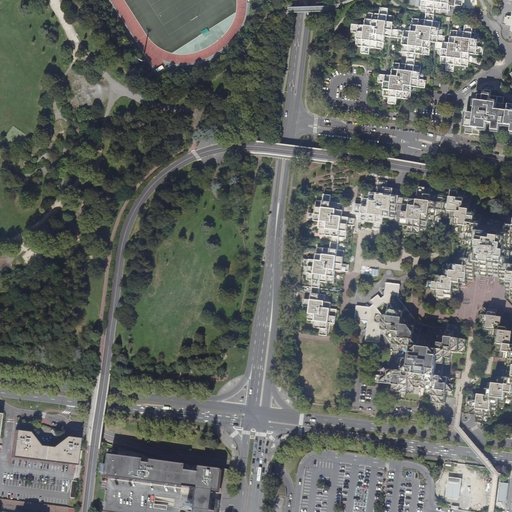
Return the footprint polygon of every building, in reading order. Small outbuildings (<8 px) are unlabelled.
[(422,0),(422,7),(428,8),(435,9),(448,11),(449,6),(455,7),(456,6),(465,7),(465,0),(422,0)] [(435,13),(435,9),(428,8),(427,12),(426,21),(414,20),(412,33),(392,30),(394,16),(387,16),(388,9),(382,8),(381,15),(367,13),(366,26),(353,24),(352,31),(358,32),(356,45),(363,46),(362,52),(368,53),(369,47),(382,48),(384,36),(404,39),(402,52),(409,52),(407,65),(394,63),(392,77),(379,75),(378,81),(384,82),(383,95),(389,96),(388,102),(395,103),(396,97),(409,99),(411,86),(424,88),(425,81),(418,80),(420,67),(414,66),(416,54),(428,55),(430,42),(437,43),(436,50),(442,50),(441,64),(447,64),(447,71),(453,72),(454,66),(467,67),(469,55),(482,57),(483,50),(476,49),(478,36),(472,35),(472,28),(466,27),(465,34),(452,32),(450,44),(444,44),(444,38),(438,36),(440,23),(433,22),(435,13)] [(511,106),(509,106),(509,105),(503,104),(504,97),(491,96),(491,91),(484,90),(483,95),(477,94),(476,101),(474,101),(473,109),(474,109),(474,115),(467,114),(465,134),(479,135),(480,131),(486,131),(487,125),(493,125),(492,132),(499,133),(500,126),(511,127),(511,133),(511,135),(511,134),(511,106)] [(375,221),(374,227),(381,228),(382,215),(395,217),(397,204),(391,204),(392,190),(386,189),(386,182),(380,182),(378,195),(365,193),(364,206),(357,205),(357,212),(363,213),(362,219),(375,221)] [(445,194),(445,195),(443,211),(442,217),(452,218),(452,225),(455,225),(454,232),(461,233),(460,239),(465,240),(464,243),(462,243),(462,246),(466,246),(465,253),(461,253),(460,263),(457,262),(456,265),(446,264),(445,270),(439,270),(438,276),(435,276),(434,282),(428,282),(427,288),(437,289),(436,295),(439,296),(439,300),(445,300),(446,297),(452,298),(453,295),(459,295),(461,286),(467,286),(475,280),(475,274),(501,277),(502,275),(506,275),(506,278),(508,278),(506,292),(508,292),(508,291),(511,291),(511,212),(510,212),(508,222),(496,220),(495,224),(488,223),(489,219),(478,218),(478,215),(476,214),(477,204),(471,204),(472,197),(465,197),(464,206),(457,205),(459,192),(452,192),(452,195),(445,194)] [(321,327),(321,334),(327,334),(329,321),(335,322),(337,309),(330,308),(331,302),(325,301),(325,295),(319,294),(321,280),(333,282),(335,268),(348,270),(349,264),(343,263),(344,256),(344,250),(338,249),(339,236),(346,237),(348,224),(354,225),(355,218),(342,216),(343,203),(331,202),(332,196),(325,195),(324,201),(318,200),(316,213),(310,213),(309,219),(322,221),(320,234),(333,235),(331,249),(319,247),(317,260),(304,258),(304,265),(310,266),(308,279),(314,280),(312,299),(305,299),(304,311),(311,312),(310,319),(316,320),(315,326),(321,327)] [(436,216),(442,217),(443,211),(434,209),(433,215),(422,214),(423,208),(410,206),(409,212),(403,211),(401,225),(407,226),(407,232),(420,233),(421,227),(427,228),(428,222),(435,222),(436,216)] [(439,403),(438,409),(444,410),(447,390),(454,391),(456,378),(442,377),(443,372),(444,364),(450,365),(452,354),(454,352),(465,353),(467,340),(454,339),(455,325),(449,324),(447,334),(441,333),(441,330),(435,329),(434,336),(421,334),(422,327),(415,326),(412,323),(416,320),(410,312),(403,312),(404,305),(399,297),(402,295),(400,291),(401,290),(401,286),(399,283),(395,283),(394,284),(392,282),(389,282),(386,284),(385,288),(386,289),(383,292),(385,296),(382,298),(379,295),(371,301),(374,304),(370,307),(368,304),(364,307),(363,306),(359,305),(356,307),(356,311),(357,312),(356,313),(355,318),(357,320),(361,321),(362,320),(368,327),(364,330),(367,334),(366,335),(365,339),(367,342),(372,342),(373,341),(374,343),(378,343),(381,341),(381,337),(380,336),(384,333),(393,344),(392,350),(398,351),(396,364),(390,363),(389,370),(382,369),(381,375),(375,375),(375,381),(388,383),(389,376),(395,377),(393,397),(399,398),(400,392),(414,393),(415,386),(427,388),(427,395),(433,396),(432,402),(439,403)] [(511,325),(510,325),(510,326),(509,325),(509,322),(508,321),(508,322),(503,321),(504,314),(497,313),(497,307),(491,306),(491,309),(484,309),(483,315),(479,314),(479,315),(480,315),(479,317),(478,317),(478,321),(486,322),(485,327),(484,327),(484,328),(489,329),(489,331),(487,330),(487,335),(497,336),(497,342),(495,342),(495,343),(499,343),(499,345),(500,345),(500,346),(498,346),(498,350),(506,351),(505,357),(504,356),(504,357),(511,358),(511,365),(507,365),(507,366),(510,366),(509,372),(502,371),(502,375),(503,375),(502,377),(498,377),(498,378),(499,378),(498,383),(497,383),(497,384),(488,383),(487,387),(488,387),(488,389),(484,388),(484,389),(487,390),(486,392),(490,392),(489,395),(487,395),(476,394),(476,395),(476,400),(468,400),(468,403),(469,403),(469,405),(468,405),(468,406),(471,406),(470,413),(477,413),(476,418),(478,418),(478,417),(482,417),(482,419),(483,419),(484,414),(490,415),(491,408),(496,409),(496,410),(498,410),(499,403),(505,404),(506,398),(507,399),(507,397),(511,398),(511,399),(511,325)] [(29,432),(15,430),(12,457),(30,459),(69,465),(75,465),(79,438),(66,437),(66,439),(57,445),(35,443),(29,434),(29,432)] [(213,511),(214,504),(216,493),(220,494),(222,482),(223,471),(201,468),(195,468),(150,462),(150,464),(150,465),(145,465),(145,463),(145,461),(110,456),(107,480),(198,491),(197,501),(195,511),(213,511)] [(487,469),(477,468),(472,511),(482,511),(487,469)] [(449,477),(446,497),(459,498),(462,478),(449,477)] [(509,484),(501,483),(499,501),(507,502),(509,484)] [(73,511),(74,508),(69,507),(0,498),(0,505),(51,511),(73,511)]
